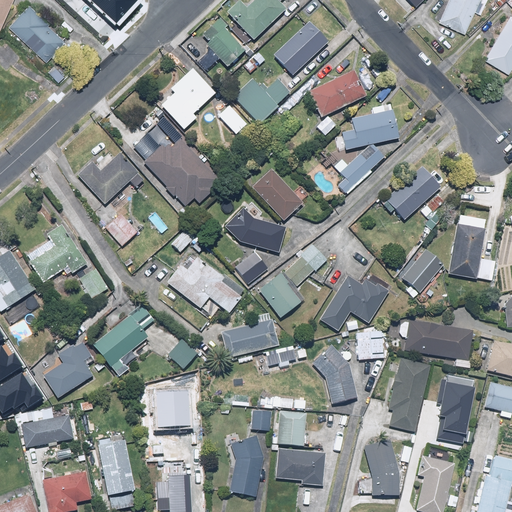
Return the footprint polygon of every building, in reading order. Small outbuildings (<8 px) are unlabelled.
[(0,0),(0,25),(11,0),(0,0)] [(86,0),(118,29),(145,0),(144,0),(86,0)] [(253,42),(284,11),(272,0),(254,0),(244,9),(237,2),(225,14),(253,42)] [(479,15),(483,6),(477,3),(477,0),(446,0),(437,22),(463,34),(472,12),(479,15)] [(65,43),(27,5),(6,26),(44,63),(65,43)] [(511,20),(506,18),(483,62),(508,75),(511,66),(511,20)] [(243,52),(224,31),(227,28),(219,19),(199,36),(226,67),(243,52)] [(325,44),(306,25),(271,58),(290,78),(325,44)] [(222,78),(196,51),(189,58),(214,85),(222,78)] [(264,60),(257,53),(243,68),(250,74),(264,60)] [(213,95),(190,70),(161,97),(165,101),(159,107),(182,132),(195,120),(191,116),(213,95)] [(365,99),(353,73),(308,93),(319,119),(365,99)] [(273,141),(299,120),(291,111),(284,116),(276,107),(290,95),(277,79),(261,93),(251,82),(232,98),(258,128),(261,126),(273,141)] [(246,125),(228,107),(217,118),(235,136),(246,125)] [(339,134),(340,140),(335,141),(337,150),(342,149),(343,152),(396,140),(390,112),(382,113),(381,108),(370,111),(371,116),(349,120),(352,131),(339,134)] [(220,183),(179,141),(172,148),(168,145),(163,150),(160,146),(141,164),(183,208),(192,200),(197,205),(220,183)] [(390,142),(379,152),(385,158),(396,148),(390,142)] [(341,161),(332,168),(343,180),(336,187),(344,197),(371,174),(369,171),(383,160),(373,148),(367,148),(346,166),(341,161)] [(144,181),(119,153),(99,171),(91,163),(75,177),(103,208),(129,185),(133,190),(144,181)] [(426,219),(443,202),(434,194),(440,189),(420,169),(385,203),(404,222),(418,210),(426,219)] [(302,206),(268,171),(249,189),(282,224),(302,206)] [(222,226),(237,244),(277,255),(284,230),(251,221),(243,210),(222,226)] [(135,234),(118,216),(103,229),(121,248),(135,234)] [(478,259),(483,229),(455,225),(447,276),(491,282),(494,262),(478,259)] [(64,278),(85,266),(61,226),(47,235),(51,241),(26,256),(30,262),(28,264),(39,283),(59,270),(64,278)] [(193,240),(184,231),(169,247),(179,256),(193,240)] [(298,257),(299,258),(282,274),(295,287),(312,271),(313,273),(326,262),(311,247),(310,245),(298,257)] [(443,266),(423,251),(399,280),(418,296),(443,266)] [(32,289),(6,253),(0,256),(0,311),(0,312),(32,289)] [(222,279),(195,257),(185,269),(180,266),(165,286),(197,311),(206,300),(226,315),(239,299),(237,297),(242,291),(224,277),(222,279)] [(251,261),(248,258),(234,270),(248,286),(266,270),(255,258),(251,261)] [(511,265),(501,267),(505,291),(511,289),(511,265)] [(107,290),(94,270),(76,282),(89,302),(107,290)] [(286,285),(278,274),(257,290),(279,319),(299,304),(285,286),(286,285)] [(373,287),(363,281),(360,287),(344,278),(318,321),(337,333),(348,314),(367,325),(387,292),(375,285),(373,287)] [(152,322),(140,307),(93,344),(111,366),(147,337),(141,331),(152,322)] [(275,349),(269,321),(219,332),(226,360),(275,349)] [(453,367),(467,369),(471,330),(402,322),(400,339),(406,340),(405,354),(454,360),(453,367)] [(381,334),(356,334),(356,361),(381,361),(381,334)] [(93,363),(78,340),(50,359),(55,367),(39,378),(55,402),(92,377),(85,368),(93,363)] [(197,354),(180,340),(165,356),(182,371),(197,354)] [(511,346),(495,342),(488,371),(511,377),(511,346)] [(0,380),(23,365),(14,351),(7,356),(0,344),(0,380)] [(347,366),(329,347),(310,365),(323,379),(330,406),(356,400),(347,366)] [(387,428),(413,434),(428,368),(399,361),(387,410),(391,411),(387,428)] [(0,386),(0,408),(3,413),(13,407),(15,410),(19,407),(21,412),(43,398),(35,387),(31,389),(21,373),(0,386)] [(428,438),(458,441),(465,388),(430,383),(426,415),(431,416),(428,438)] [(511,389),(488,383),(482,407),(500,412),(499,417),(509,420),(511,415),(511,389)] [(156,393),(158,428),(190,426),(188,391),(156,393)] [(316,402),(303,401),(303,398),(293,398),(293,409),(320,410),(320,406),(316,405),(316,402)] [(91,402),(77,404),(78,413),(92,411),(91,402)] [(48,411),(13,418),(19,449),(73,438),(68,418),(50,421),(48,411)] [(269,412),(250,411),(249,432),(269,433),(269,412)] [(277,412),(277,414),(275,446),(303,448),(304,415),(293,415),(293,413),(277,412)] [(255,438),(228,447),(232,462),(227,495),(255,500),(262,458),(255,438)] [(95,446),(105,498),(108,497),(111,511),(134,507),(121,441),(95,446)] [(388,443),(363,450),(369,477),(370,497),(379,497),(379,504),(395,504),(395,496),(397,496),(397,474),(388,443)] [(276,451),(274,479),(299,481),(299,483),(299,486),(320,487),(322,454),(276,451)] [(479,485),(473,511),(503,511),(509,485),(511,485),(511,460),(493,456),(486,487),(479,485)] [(442,511),(452,465),(420,458),(416,477),(422,478),(414,511),(442,511)] [(88,501),(84,474),(41,481),(45,511),(69,511),(76,511),(75,503),(88,501)] [(157,482),(158,509),(170,509),(169,511),(193,511),(191,474),(168,476),(168,482),(157,482)] [(0,511),(33,511),(27,496),(0,506),(0,511)]
